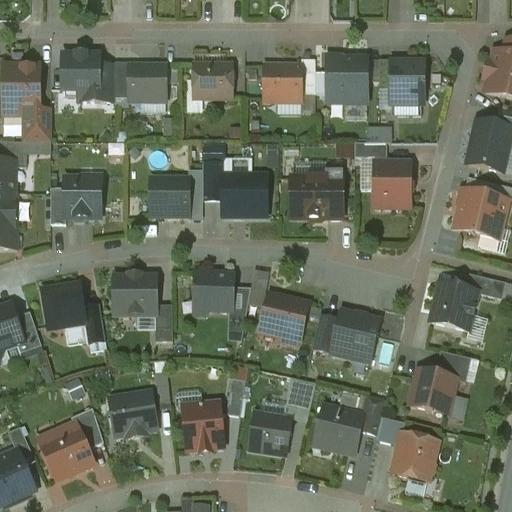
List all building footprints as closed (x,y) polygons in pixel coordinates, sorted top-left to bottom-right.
[(511,43),(505,44),(502,57),(511,59),(511,43)] [(511,59),(502,57),(495,55),(485,96),(511,102),(511,59)] [(99,58),(63,58),(63,96),(77,96),(77,106),(99,106),(99,70),(99,58)] [(367,62),(342,62),(342,60),(327,60),(327,108),(367,108),(367,62)] [(392,64),(379,64),(379,94),(391,94),(391,67),(392,67),(392,64)] [(130,67),(115,66),(115,70),(115,102),(129,102),(129,70),(130,70),(130,67)] [(392,67),(391,67),(391,94),(391,108),(423,108),(423,67),(392,67)] [(39,71),(4,70),(4,116),(3,116),(3,118),(23,119),(39,119),(39,114),(39,71)] [(115,70),(99,70),(99,106),(115,106),(115,102),(115,70)] [(130,70),(129,70),(129,102),(129,105),(166,105),(166,71),(130,70)] [(232,71),(194,71),(193,101),(202,101),(205,104),(213,104),(215,101),(232,101),(232,71)] [(301,71),(264,71),(264,105),(301,105),(301,98),(301,86),(301,71)] [(315,86),(301,86),(301,98),(315,98),(315,86)] [(39,114),(39,119),(23,119),(23,146),(23,147),(51,147),(51,114),(39,114)] [(511,116),(500,114),(497,130),(511,133),(511,134),(511,116)] [(497,130),(478,125),(468,169),(501,176),(511,134),(511,133),(497,130)] [(23,146),(0,146),(0,166),(15,166),(15,172),(26,172),(27,159),(50,159),(51,147),(23,147),(23,146)] [(387,147),(355,147),(355,162),(387,162),(387,147)] [(0,166),(0,198),(15,198),(15,172),(15,166),(0,166)] [(410,167),(375,167),(374,212),(409,212),(410,197),(411,197),(412,182),(410,182),(410,167)] [(224,168),(202,168),(202,205),(222,205),(222,180),(224,180),(224,168)] [(325,182),(291,182),(291,222),(327,222),(327,224),(342,224),(343,176),(325,176),(325,182)] [(224,180),(222,180),(222,205),(222,220),(267,220),(267,180),(224,180)] [(88,181),(65,181),(65,193),(64,222),(66,222),(100,222),(101,187),(88,187),(88,181)] [(511,191),(470,181),(467,191),(510,202),(511,196),(511,191)] [(188,184),(158,184),(151,191),(151,219),(188,219),(188,184)] [(65,193),(51,192),(50,228),(66,229),(66,222),(64,222),(65,193)] [(508,205),(461,194),(458,208),(460,209),(454,233),(498,244),(508,205)] [(15,198),(0,198),(0,230),(15,231),(15,229),(15,198)] [(15,231),(0,230),(0,252),(17,252),(17,229),(15,229),(15,231)] [(140,278),(129,278),(129,282),(114,282),(114,319),(155,319),(156,319),(156,281),(140,281),(140,278)] [(233,279),(196,278),(194,314),(232,315),(233,279)] [(505,287),(469,278),(465,294),(478,297),(477,298),(501,304),(505,287)] [(465,294),(439,287),(430,326),(469,335),(477,298),(478,297),(465,294)] [(79,289),(42,295),(48,332),(84,326),(85,326),(83,313),(79,289)] [(308,308),(272,300),(268,314),(266,313),(261,333),(281,338),(281,341),(280,346),(296,349),(297,345),(299,345),(308,308)] [(11,308),(0,311),(0,362),(5,352),(17,348),(23,346),(15,321),(11,308)] [(99,310),(83,313),(85,326),(84,326),(87,348),(105,345),(99,310)] [(379,325),(341,315),(339,325),(331,358),(349,362),(356,359),(370,362),(379,325)] [(41,350),(30,316),(15,321),(23,346),(17,348),(20,357),(41,350)] [(172,332),(156,332),(156,319),(155,319),(155,346),(172,346),(172,332)] [(339,325),(320,320),(312,353),(331,358),(339,325)] [(471,363),(440,356),(434,379),(456,384),(455,386),(465,388),(471,363)] [(434,379),(418,375),(410,411),(432,416),(433,413),(448,416),(455,386),(456,384),(434,379)] [(166,377),(156,378),(157,391),(168,390),(166,377)] [(245,386),(231,384),(226,420),(240,422),(245,386)] [(315,392),(291,387),(286,410),(309,416),(315,392)] [(168,390),(157,391),(159,413),(170,412),(168,390)] [(150,397),(110,404),(116,439),(127,437),(127,441),(145,439),(145,435),(155,433),(150,397)] [(385,405),(367,401),(362,421),(363,421),(360,436),(377,440),(385,405)] [(219,408),(183,412),(187,455),(198,454),(199,458),(212,457),(212,453),(223,452),(219,408)] [(362,421),(324,412),(315,450),(354,460),(360,436),(363,421),(362,421)] [(92,413),(71,423),(73,428),(74,427),(87,454),(103,447),(92,413)] [(291,424),(254,419),(248,455),(286,460),(291,424)] [(73,428),(52,437),(54,443),(41,449),(57,485),(93,469),(87,454),(74,427),(73,428)] [(20,432),(8,437),(16,456),(18,456),(22,466),(33,461),(20,432)] [(437,448),(401,439),(400,445),(395,444),(393,450),(398,451),(396,461),(397,462),(393,475),(397,481),(407,484),(412,481),(427,484),(433,481),(436,471),(433,466),(437,448)] [(16,456),(0,463),(0,466),(16,504),(30,498),(29,496),(34,494),(22,466),(18,456),(16,456)] [(0,466),(0,509),(2,508),(3,510),(16,504),(0,466)]
